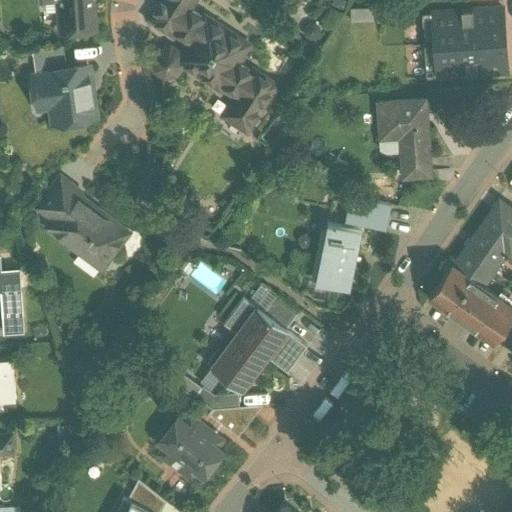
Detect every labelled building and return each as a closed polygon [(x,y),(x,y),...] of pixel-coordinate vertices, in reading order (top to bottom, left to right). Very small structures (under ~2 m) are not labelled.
[(59,0),(62,33),(96,30),(93,0),(59,0)] [(161,0),(149,19),(173,34),(189,8),(194,0),(161,0)] [(502,7),(432,12),(437,76),(507,71),(502,7)] [(204,18),(189,8),(175,32),(189,41),(181,53),(171,47),(159,49),(153,59),(155,70),(165,77),(176,74),(183,64),(220,89),(222,86),(237,95),(224,115),(247,130),(277,85),(253,69),(252,72),(238,63),(250,44),(205,15),(204,18)] [(64,46),(32,48),(36,76),(48,74),(47,72),(67,69),(64,46)] [(67,69),(47,72),(48,74),(36,76),(34,76),(38,99),(51,97),(55,122),(95,116),(88,66),(67,69)] [(425,100),(378,103),(381,139),(401,137),(404,178),(431,176),(425,100)] [(61,178),(45,199),(60,211),(63,208),(72,214),(83,199),(79,196),(81,193),(61,178)] [(391,205),(350,197),(345,222),(386,230),(391,205)] [(83,199),(72,214),(63,208),(60,211),(45,199),(39,207),(54,219),(48,227),(82,253),(92,250),(106,261),(127,232),(83,199)] [(511,211),(498,201),(490,211),(491,212),(454,265),(485,287),(506,256),(511,250),(511,211)] [(362,230),(328,223),(316,283),(350,290),(362,230)] [(0,256),(0,291),(1,291),(4,333),(24,332),(20,270),(32,269),(32,268),(1,270),(0,256)] [(454,265),(452,264),(429,297),(494,342),(511,316),(511,305),(485,287),(454,265)] [(300,312),(276,294),(264,310),(288,328),(300,312)] [(257,308),(244,298),(224,324),(237,334),(224,351),(219,346),(207,362),(212,366),(211,368),(242,392),(268,357),(288,331),(289,329),(288,328),(264,310),(258,306),(257,308)] [(288,331),(268,357),(278,365),(284,358),(293,365),(308,347),(288,331)] [(0,402),(16,402),(13,361),(0,361),(0,402)] [(214,396),(203,388),(196,398),(210,409),(212,409),(215,409),(214,396)] [(238,394),(214,396),(215,409),(239,407),(238,394)] [(215,409),(212,409),(208,414),(238,437),(252,418),(253,406),(239,407),(215,409)] [(226,440),(190,412),(184,419),(178,415),(156,443),(162,447),(156,455),(192,483),(198,476),(204,481),(226,452),(220,447),(226,440)] [(12,434),(0,435),(0,453),(14,453),(12,434)] [(160,511),(166,501),(138,479),(128,499),(152,511),(160,511)] [(115,511),(152,511),(128,499),(124,497),(115,511)]
